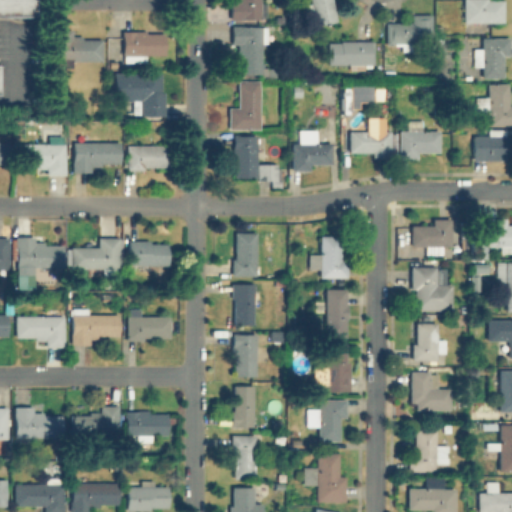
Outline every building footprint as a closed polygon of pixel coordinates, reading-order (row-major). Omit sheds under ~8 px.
[(0,0),(30,0),(30,17),(0,17),(0,0)] [(259,0),(259,3),(265,3),(265,18),(259,18),(259,19),(240,19),(230,19),(230,1),(236,1),(236,0),(259,0)] [(332,0),(336,19),(315,24),(313,15),(305,17),(303,5),(310,4),(309,0),(332,0)] [(502,0),(502,22),(463,22),(463,0),(502,0)] [(430,14),(430,44),(385,44),(384,23),(410,23),(410,14),(430,14)] [(268,28),(267,43),(262,43),(261,74),(239,73),(240,55),(237,55),(237,46),(231,46),(231,25),(261,26),(261,28),(268,28)] [(101,39),(101,61),(71,61),(71,68),(55,68),(55,61),(53,61),(53,31),(71,31),(70,37),(82,37),(82,39),(101,39)] [(163,33),(164,55),(144,55),(144,62),(123,63),(123,55),(121,55),(121,31),(144,31),(144,34),(163,33)] [(508,38),(508,55),(502,55),(501,77),(481,77),(481,66),(472,66),(472,50),(481,50),(481,38),(508,38)] [(373,41),(373,64),(363,64),(363,70),(348,69),(348,64),(329,64),(329,42),(340,42),(340,40),(373,41)] [(268,78),(268,67),(277,67),(276,78),(268,78)] [(163,91),(163,114),(132,113),(132,100),(125,100),(126,73),(161,73),(161,91),(163,91)] [(259,81),(259,129),(228,129),(228,108),(237,108),(237,81),(259,81)] [(507,83),(508,106),(511,105),(511,125),(488,126),(487,114),(474,114),(473,98),(487,98),(486,84),(507,83)] [(289,97),(290,85),(300,85),(300,97),(289,97)] [(379,94),(378,86),(391,85),(392,92),(379,94)] [(438,130),(437,151),(416,151),(416,157),(398,157),(399,131),(406,131),(406,120),(421,120),(421,130),(438,130)] [(504,128),(505,136),(511,136),(511,156),(505,156),(505,158),(472,158),(472,136),(487,136),(488,128),(504,128)] [(315,143),(331,143),(331,164),(310,164),(310,170),(292,170),(292,143),(298,143),(298,130),(315,130),(315,143)] [(389,152),(389,160),(374,160),(374,152),(349,152),(349,131),(390,131),(389,152)] [(89,134),(89,141),(119,141),(119,163),(101,163),(101,166),(91,166),(90,171),(72,171),(71,142),(74,142),(74,134),(89,134)] [(265,149),(265,158),(257,158),(256,164),(276,164),(276,179),(280,179),(280,188),(271,188),(271,179),(257,179),(257,177),(235,177),(235,159),(232,159),(232,135),(256,135),(256,149),(265,149)] [(63,163),(63,176),(47,176),(47,169),(38,169),(38,163),(18,163),(19,145),(63,145),(63,163)] [(138,170),(127,171),(126,146),(166,145),(167,166),(138,167),(138,170)] [(448,218),(449,245),(439,246),(439,253),(424,253),(424,245),(410,245),(410,224),(431,224),(431,218),(448,218)] [(511,224),(511,252),(498,252),(498,244),(486,244),(486,218),(503,218),(503,224),(511,224)] [(255,233),(255,276),(231,275),(231,259),(234,259),(234,232),(255,233)] [(340,237),(340,259),(345,259),(345,277),(319,276),(319,269),(307,269),(308,254),(319,254),(319,236),(340,237)] [(63,245),(63,266),(15,267),(15,237),(34,237),(34,242),(44,242),(44,245),(63,245)] [(119,237),(120,268),(116,268),(116,275),(101,275),(102,268),(70,268),(70,247),(98,247),(98,237),(119,237)] [(169,243),(168,266),(126,265),(126,240),(149,240),(149,243),(169,243)] [(511,261),(511,309),(504,310),(504,280),(494,281),(494,261),(511,261)] [(450,282),(450,309),(412,309),(413,288),(409,288),(410,265),(433,265),(433,267),(444,267),(444,282),(450,282)] [(253,283),(253,324),(233,325),(233,299),(231,299),(231,283),(253,283)] [(99,302),(99,290),(113,290),(112,302),(99,302)] [(324,336),(324,290),(346,290),(346,337),(324,336)] [(312,310),(312,302),(320,302),(319,310),(312,310)] [(87,308),(87,315),(118,314),(118,335),(98,335),(98,338),(88,338),(88,343),(71,344),(70,309),(87,308)] [(168,313),(168,336),(143,336),(143,338),(126,338),(126,314),(168,313)] [(63,315),(63,346),(45,346),(45,340),(33,340),(33,336),(15,337),(15,316),(63,315)] [(511,356),(506,356),(506,354),(498,354),(498,339),(486,339),(486,319),(511,319),(511,356)] [(441,339),(441,353),(434,353),(434,358),(411,358),(411,343),(415,343),(415,322),(435,322),(435,339),(441,339)] [(256,334),(255,376),(234,376),(234,357),(231,357),(231,345),(231,334),(256,334)] [(349,361),(349,391),(323,391),(323,379),(312,379),(312,366),(323,366),(323,344),(345,344),(345,361),(349,361)] [(447,387),(447,408),(414,408),(414,401),(408,401),(408,370),(426,370),(426,375),(435,375),(435,387),(447,387)] [(511,412),(498,412),(498,371),(511,371),(511,412)] [(252,386),(252,427),(230,426),(231,411),(233,411),(233,386),(252,386)] [(344,398),(344,416),(337,416),(337,439),(317,440),(317,425),(306,425),(306,408),(318,408),(318,398),(344,398)] [(60,415),(60,436),(13,436),(13,405),(32,405),(32,412),(43,412),(43,416),(60,415)] [(117,405),(118,437),(69,438),(69,414),(99,414),(98,405),(117,405)] [(173,422),(172,429),(167,429),(167,435),(151,434),(151,441),(136,441),(137,434),(124,434),(124,410),(148,410),(148,413),(167,413),(167,422),(173,422)] [(511,425),(511,472),(498,472),(498,449),(482,449),(482,443),(498,443),(498,425),(511,425)] [(414,467),(407,467),(407,455),(414,455),(414,429),(435,429),(435,468),(414,467)] [(254,434),(254,478),(233,478),(233,452),(230,452),(230,434),(254,434)] [(337,453),(337,476),(343,476),(343,501),(315,501),(315,484),(303,484),(303,469),(315,469),(316,453),(337,453)] [(442,476),(442,488),(454,488),(453,511),(430,511),(430,508),(406,507),(407,487),(424,488),(424,475),(442,476)] [(511,490),(511,511),(476,511),(476,492),(484,492),(484,481),(497,481),(497,490),(511,490)] [(118,483),(118,503),(99,503),(99,506),(88,506),(88,511),(68,511),(69,482),(118,483)] [(61,484),(61,511),(44,511),(44,505),(12,505),(12,484),(61,484)] [(168,485),(168,507),(149,507),(149,510),(125,510),(125,485),(168,485)] [(254,487),(253,506),(259,506),(258,511),(228,511),(228,505),(232,505),(232,486),(254,487)]
